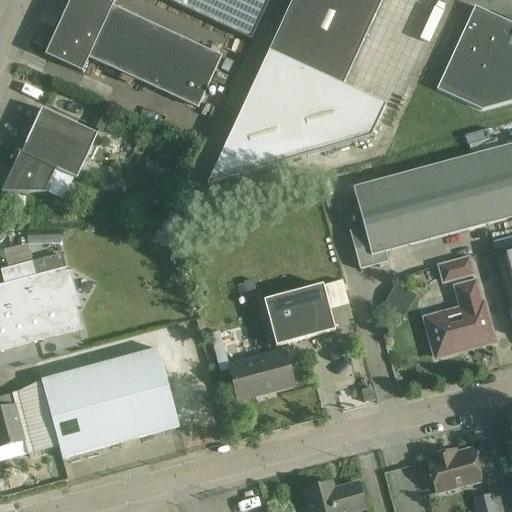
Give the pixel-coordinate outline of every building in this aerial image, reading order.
[(198,110),(221,59),(112,9),(115,2),(110,0),(70,0),(45,57),(82,74),(88,60),(198,110)] [(259,0),(161,0),(197,17),(251,42),(268,4),(259,0)] [(293,0),(269,53),(207,187),(371,139),(385,107),(342,87),(382,0),(293,0)] [(511,103),(511,24),(475,8),(436,91),(481,112),(511,103)] [(100,104),(90,126),(103,132),(113,110),(100,104)] [(97,136),(42,110),(22,154),(18,153),(17,154),(20,156),(3,194),(47,194),(57,171),(77,181),(97,136)] [(511,219),(511,146),(447,164),(468,232),(511,219)] [(468,232),(447,164),(353,189),(363,229),(349,233),(360,271),(388,264),(385,254),(468,232)] [(27,246),(39,245),(39,252),(60,251),(60,245),(61,245),(60,228),(27,229),(27,246)] [(0,287),(0,352),(7,351),(82,330),(66,269),(62,256),(1,273),(5,286),(0,287)] [(469,260),(439,268),(444,283),(473,276),(469,260)] [(436,359),(473,349),(494,344),(483,305),(481,306),(475,284),(456,289),(462,311),(425,321),(436,359)] [(396,286),(383,307),(396,314),(409,293),(396,286)] [(335,332),(330,313),(323,287),(264,302),(271,329),(276,348),(335,332)] [(41,382),(57,441),(62,460),(179,429),(158,350),(41,382)] [(229,369),(238,401),(293,386),(284,355),(229,369)] [(22,370),(42,366),(41,358),(20,362),(22,370)] [(0,449),(24,443),(12,396),(0,398),(0,449)] [(455,452),(447,454),(427,459),(436,495),(481,483),(478,470),(473,451),(456,455),(455,452)] [(303,493),(308,511),(363,511),(365,511),(357,484),(334,490),(333,484),(303,493)]
